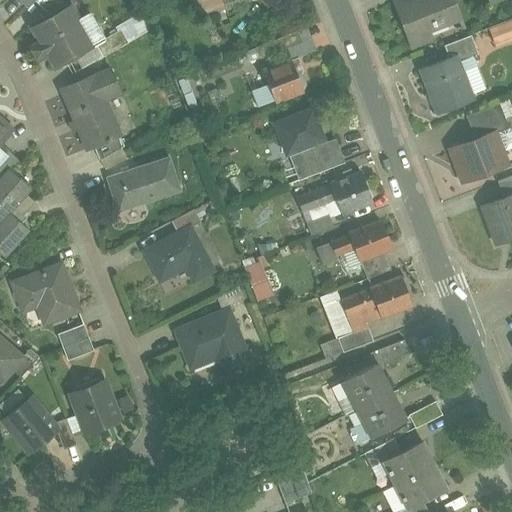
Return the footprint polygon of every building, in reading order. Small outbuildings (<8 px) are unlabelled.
[(70,0),(69,0),(31,22),(57,68),(97,45),(70,0)] [(224,0),(193,0),(197,8),(203,6),(207,17),(227,9),(224,0)] [(394,0),(412,45),(432,37),(429,27),(460,15),(454,0),(394,0)] [(511,18),(489,28),(496,45),(511,38),(511,18)] [(122,29),(99,42),(106,55),(130,41),(122,29)] [(300,31),(257,47),(261,58),(304,42),(300,31)] [(472,35),(447,45),(452,58),(458,55),(461,61),(480,54),(472,35)] [(452,58),(421,69),(438,113),(475,99),(461,61),(458,55),(452,58)] [(292,60),(265,70),(277,101),(304,90),(306,85),(303,75),(298,73),(292,60)] [(113,69),(81,82),(83,85),(65,93),(88,148),(96,145),(120,135),(105,98),(122,91),(113,69)] [(500,103),(467,115),(476,139),(495,132),(496,133),(510,128),(500,103)] [(312,110),(280,122),(285,133),(282,134),(288,151),(323,138),(317,124),(318,123),(319,121),(316,114),(314,112),(313,113),(312,110)] [(0,145),(1,145),(12,132),(1,122),(0,123),(0,145)] [(476,139),(452,148),(464,181),(508,165),(496,133),(495,132),(476,139)] [(120,135),(96,145),(101,158),(122,147),(124,145),(120,135)] [(332,141),(302,153),(311,176),(341,165),(332,141)] [(0,161),(8,152),(1,145),(0,145),(0,161)] [(122,147),(101,158),(107,169),(127,158),(122,147)] [(8,152),(0,161),(0,178),(9,169),(10,170),(18,161),(8,152)] [(170,156),(107,177),(119,211),(182,190),(170,156)] [(0,178),(0,251),(4,256),(28,229),(18,220),(34,203),(25,195),(31,189),(10,170),(9,169),(0,178)] [(349,171),(337,175),(339,181),(351,176),(349,171)] [(339,181),(331,184),(337,199),(343,214),(374,202),(362,172),(351,176),(339,181)] [(511,175),(499,181),(506,199),(511,197),(511,175)] [(331,184),(298,197),(303,212),(337,199),(331,184)] [(511,197),(506,199),(484,208),(497,243),(511,237),(511,197)] [(195,208),(172,220),(179,232),(191,226),(192,227),(202,222),(195,208)] [(330,214),(307,223),(312,236),(335,227),(330,214)] [(381,220),(350,232),(351,234),(356,248),(361,261),(385,251),(392,249),(381,220)] [(179,232),(146,249),(161,278),(187,265),(194,279),(213,270),(192,227),(191,226),(179,232)] [(351,234),(318,247),(325,264),(339,258),(338,255),(356,248),(351,234)] [(385,251),(361,261),(368,279),(392,269),(385,251)] [(257,301),(275,295),(262,259),(244,266),(257,301)] [(62,264),(14,282),(21,301),(36,296),(46,322),(79,309),(62,264)] [(402,276),(371,289),(371,290),(377,305),(382,316),(413,304),(408,290),(410,287),(407,278),(403,278),(402,276)] [(239,287),(218,296),(223,309),(245,299),(239,287)] [(371,290),(342,301),(348,316),(361,311),(377,305),(371,290)] [(377,305),(361,311),(366,322),(382,316),(377,305)] [(229,311),(179,330),(192,364),(216,355),(224,377),(236,372),(237,374),(242,372),(242,370),(251,367),(229,311)] [(84,323),(59,333),(64,346),(90,336),(84,323)] [(369,327),(340,339),(345,352),(374,341),(369,327)] [(0,336),(0,371),(5,376),(2,379),(3,381),(14,369),(24,357),(23,356),(0,336)] [(90,336),(64,346),(71,367),(93,359),(90,351),(95,349),(90,336)] [(405,340),(377,350),(385,364),(411,351),(405,340)] [(31,347),(23,356),(24,357),(14,369),(22,376),(41,355),(31,347)] [(376,364),(344,380),(358,408),(391,392),(376,364)] [(106,379),(71,393),(86,432),(121,418),(106,379)] [(391,392),(358,408),(364,420),(364,421),(370,418),(376,431),(371,434),(371,435),(372,435),(404,418),(391,392)] [(33,396),(4,420),(30,452),(58,430),(60,428),(55,422),(33,396)] [(436,401),(409,414),(416,428),(442,415),(436,401)] [(68,418),(55,422),(60,428),(58,430),(65,449),(78,443),(68,418)] [(364,420),(350,428),(352,432),(350,433),(354,440),(356,439),(358,443),(371,435),(371,434),(376,431),(370,418),(364,421),(364,420)] [(394,438),(363,454),(370,468),(384,461),(401,452),(394,438)] [(401,452),(384,461),(396,484),(435,464),(423,441),(401,452)] [(302,464),(275,475),(286,503),(313,492),(302,464)] [(435,464),(396,484),(408,507),(408,508),(423,500),(447,488),(435,464)] [(396,484),(383,491),(394,511),(398,511),(408,507),(396,484)] [(398,511),(429,511),(430,511),(423,500),(408,508),(408,507),(398,511)]
